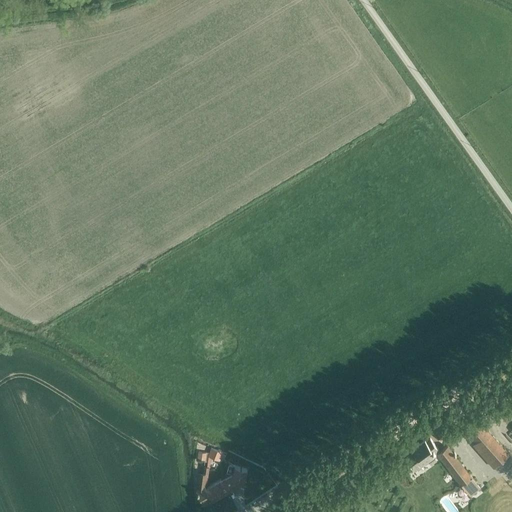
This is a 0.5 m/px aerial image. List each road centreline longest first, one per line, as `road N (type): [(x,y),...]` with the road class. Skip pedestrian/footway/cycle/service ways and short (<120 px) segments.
road 1 (unclassified): [(511,355),(255,511)]
road 2 (unclassified): [(362,0),(511,208)]
